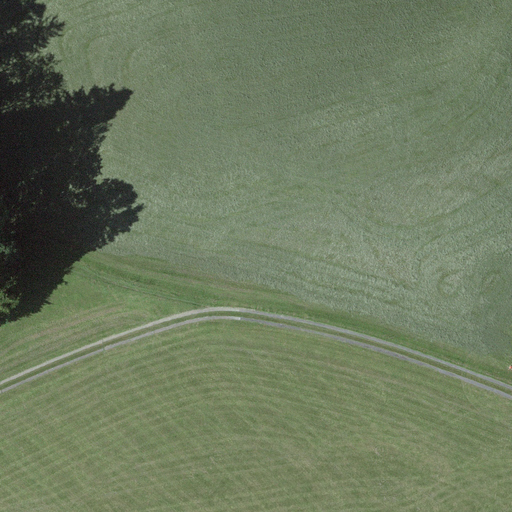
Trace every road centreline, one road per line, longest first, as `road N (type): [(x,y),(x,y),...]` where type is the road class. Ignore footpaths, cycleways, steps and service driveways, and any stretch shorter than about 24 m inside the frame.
road 1 (track): [(224,314),(311,327),(511,393)]
road 2 (track): [(0,393),(164,324),(224,314)]
